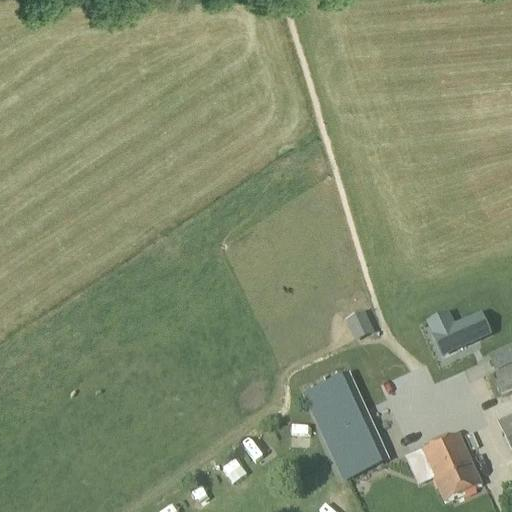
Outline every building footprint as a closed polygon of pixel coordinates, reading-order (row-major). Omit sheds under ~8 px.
[(446,313),(429,321),(443,352),(489,332),(481,315),(452,327),(446,313)] [(511,373),(494,381),(500,394),(511,388),(511,373)] [(307,399),(346,482),(387,464),(349,379),(307,399)] [(295,444),(313,433),(304,418),(286,428),(295,444)] [(511,418),(496,426),(511,457),(511,456),(511,418)] [(422,454),(445,505),(481,489),(458,437),(422,454)] [(231,485),(252,477),(245,461),(225,470),(231,485)] [(194,495),(209,511),(214,511),(224,504),(207,484),(194,495)] [(331,505),(333,511),(355,511),(352,499),(331,505)]
